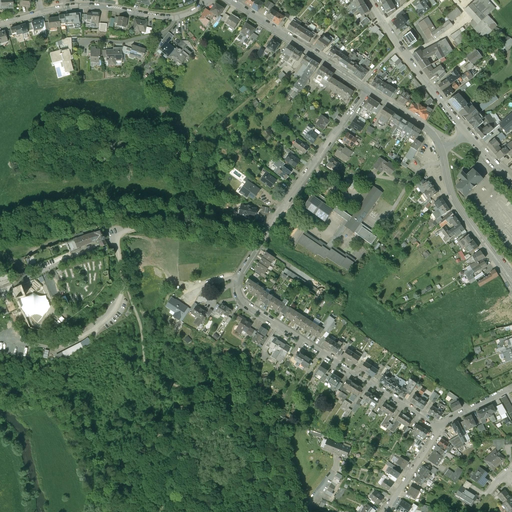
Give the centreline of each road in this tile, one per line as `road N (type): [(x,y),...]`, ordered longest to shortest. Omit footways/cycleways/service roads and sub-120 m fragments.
road 1 (residential): [(368,89),(262,240),(238,292),(245,304),(439,427)]
road 2 (unknown): [(0,226),(103,201),(191,207),(273,225)]
road 3 (residential): [(227,0),(368,89)]
road 4 (unknown): [(145,363),(142,388),(162,413),(143,440),(139,511)]
road 5 (residential): [(441,149),(455,198),(511,281)]
road 6 (residential): [(468,135),(384,23)]
road 7 (residential): [(40,13),(98,5),(174,17)]
